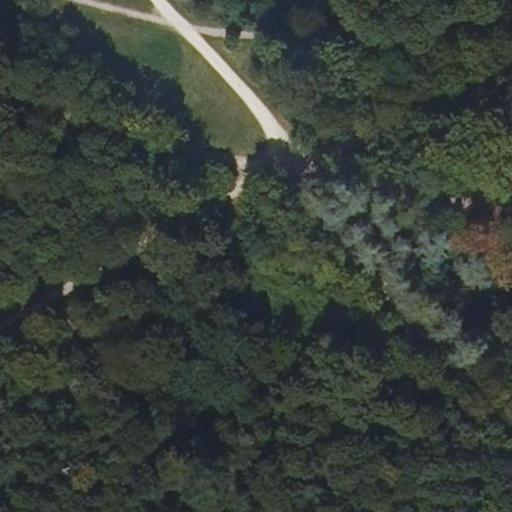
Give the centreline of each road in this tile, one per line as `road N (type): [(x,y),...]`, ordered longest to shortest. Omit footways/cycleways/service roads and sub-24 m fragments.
road 1 (track): [(511,64),(0,321)]
road 2 (unknown): [(507,0),(454,36),(412,47),(168,19),(93,0)]
road 3 (track): [(297,171),(321,221),(511,422)]
road 4 (track): [(0,102),(297,171)]
road 5 (track): [(297,171),(256,111),(150,0)]
road 6 (track): [(297,171),(511,208)]
